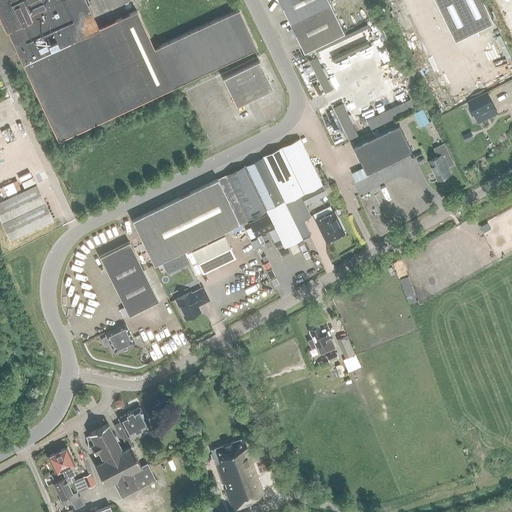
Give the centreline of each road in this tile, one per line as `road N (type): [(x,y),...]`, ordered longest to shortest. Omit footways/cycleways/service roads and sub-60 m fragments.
road 1 (unclassified): [(69,373),(48,298),(60,248),(81,228),(275,132),(294,114),(288,77),(250,0)]
road 2 (unclassified): [(224,338),(511,175)]
road 3 (unclassified): [(348,511),(292,496),(284,485),(224,338)]
road 4 (unclassified): [(110,381),(141,383),(224,338)]
